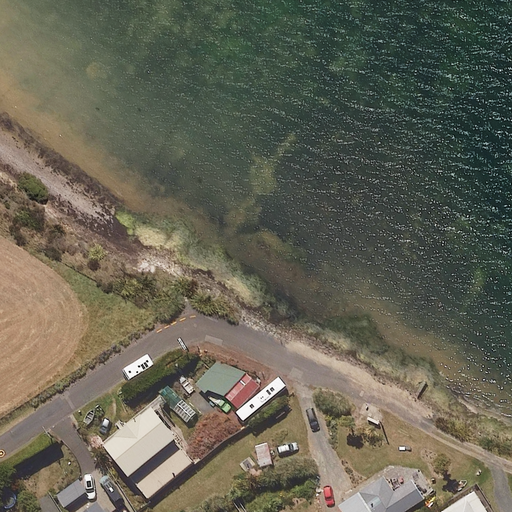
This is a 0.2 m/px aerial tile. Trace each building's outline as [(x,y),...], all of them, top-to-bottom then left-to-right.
[(227,400),(249,376),(220,364),(197,390),(207,399),(213,392),(224,403),(227,400)] [(263,390),(249,376),(227,400),(242,413),(263,390)] [(133,483),(181,445),(158,416),(170,407),(163,399),(151,408),(103,446),(133,483)] [(185,400),(173,411),(189,426),(200,415),(185,400)] [(216,439),(209,430),(191,445),(198,454),(216,439)] [(276,467),(270,446),(258,450),(263,470),(276,467)] [(396,497),(386,481),(342,509),(343,511),(410,511),(425,503),(415,485),(396,497)] [(86,494),(78,482),(56,497),(64,509),(86,494)] [(486,511),(476,495),(449,511),(486,511)]
